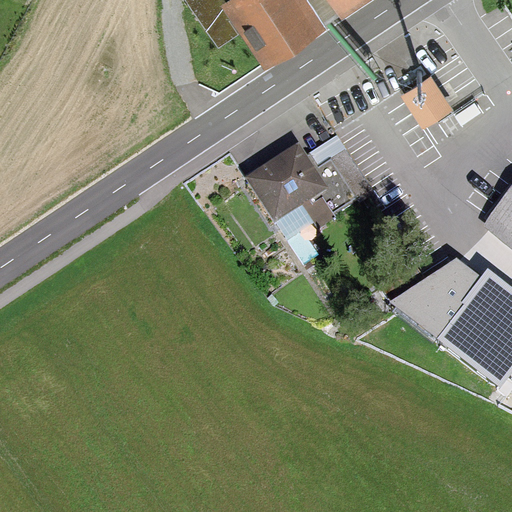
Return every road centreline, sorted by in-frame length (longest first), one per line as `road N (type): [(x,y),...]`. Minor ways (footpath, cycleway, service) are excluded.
road 1 (track): [(0,303),(445,0)]
road 2 (tertiary): [(0,269),(402,0)]
